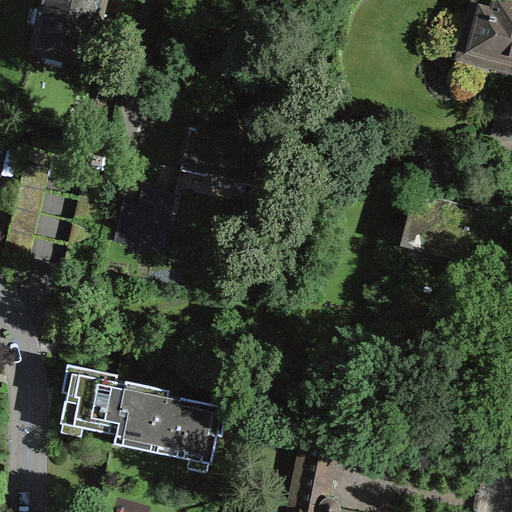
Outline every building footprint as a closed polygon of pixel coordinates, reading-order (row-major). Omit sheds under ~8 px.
[(65,56),(64,61),(88,66),(103,0),(41,0),(31,48),(65,56)] [(511,2),(501,0),(495,0),(494,6),(477,1),(463,54),(489,60),(493,58),(494,57),(511,61),(511,2)] [(200,64),(212,68),(219,46),(209,43),(207,43),(200,64)] [(511,106),(503,104),(495,133),(511,137),(511,106)] [(247,184),(252,185),(252,183),(247,182),(261,124),(240,120),(237,133),(230,132),(228,139),(198,132),(195,131),(195,129),(190,127),(181,169),(212,176),(210,184),(245,193),(247,184)] [(481,201),(479,212),(418,196),(410,228),(431,233),(427,248),(481,262),(477,277),(500,283),(506,258),(511,235),(511,189),(499,186),(494,204),(481,201)] [(126,201),(118,237),(163,247),(175,195),(156,191),(152,207),(126,201)] [(67,393),(60,423),(116,434),(126,383),(121,382),(116,380),(117,375),(67,364),(67,367),(62,392),(67,393)] [(126,381),(126,383),(116,434),(114,443),(211,463),(217,435),(222,436),(228,407),(178,396),(178,398),(173,397),(168,396),(169,390),(126,381)] [(348,511),(338,510),(339,507),(338,505),(337,503),(335,501),(333,500),(331,499),(328,499),(326,500),(337,445),(305,439),(292,502),(301,504),(299,511),(348,511)]
